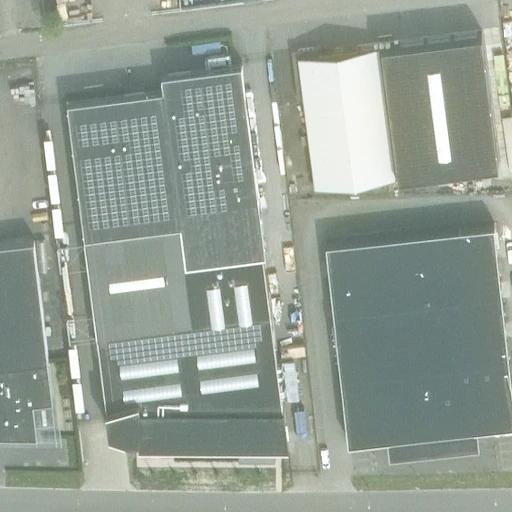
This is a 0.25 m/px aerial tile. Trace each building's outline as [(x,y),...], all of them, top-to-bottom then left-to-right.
[(320,45),(292,48),(298,99),(304,98),(315,185),(395,175),(498,161),(481,30),(453,33),(438,35),(378,43),(357,46),(333,49),(320,50),(320,45)] [(163,86),(180,221),(195,219),(193,204),(259,196),(241,60),(161,71),(163,86)] [(85,233),(180,221),(163,86),(67,98),(85,233)] [(195,219),(180,221),(185,258),(263,248),(263,250),(266,250),(259,196),(193,204),(195,219)] [(180,221),(85,233),(97,330),(193,319),(185,258),(180,221)] [(326,240),(348,440),(511,421),(511,383),(494,221),(326,240)] [(34,237),(0,240),(0,432),(37,433),(33,399),(53,397),(34,237)] [(193,319),(97,330),(109,427),(126,433),(139,433),(139,439),(288,439),(287,433),(284,404),(283,404),(281,384),(263,250),(263,248),(185,258),(193,319)]
